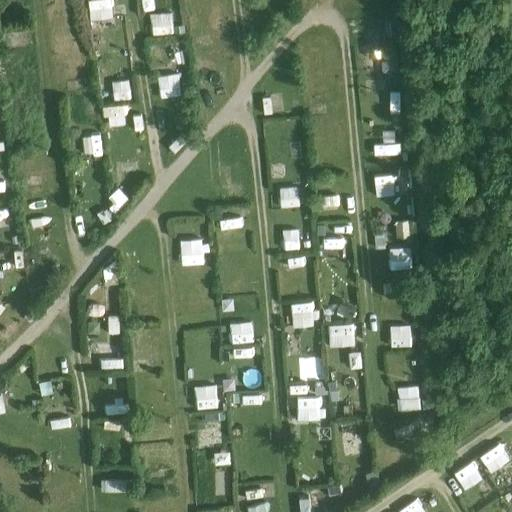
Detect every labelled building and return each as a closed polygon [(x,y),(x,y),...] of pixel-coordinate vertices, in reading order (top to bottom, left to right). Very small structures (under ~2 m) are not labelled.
[(111,6),(92,8),(93,17),(112,14),(111,6)] [(157,27),(178,26),(178,11),(157,11),(157,27)] [(367,42),(369,62),(385,61),(384,41),(367,42)] [(161,71),(163,89),(181,87),(178,68),(161,71)] [(103,114),(127,112),(126,102),(102,104),(103,114)] [(101,132),(83,134),(85,155),(104,153),(101,132)] [(374,144),(374,152),(399,151),(399,142),(374,144)] [(374,173),(375,194),(394,193),(393,172),(374,173)] [(279,204),(299,203),(298,185),(279,186),(279,204)] [(203,261),(202,236),(179,237),(180,262),(203,261)] [(409,245),(391,247),(393,265),(411,263),(409,245)] [(33,248),(35,257),(55,255),(53,246),(33,248)] [(292,324),(317,321),(314,298),(289,301),(292,324)] [(339,299),(338,314),(357,315),(358,300),(339,299)] [(252,319),(228,320),(229,341),(253,340),(252,319)] [(329,344),(356,343),(355,321),(328,322),(329,344)] [(99,346),(100,366),(123,365),(122,345),(99,346)] [(321,382),(292,382),(292,394),(321,395),(321,382)] [(196,406),(218,405),(217,383),(195,384),(196,406)] [(417,383),(396,384),(397,406),(419,404),(417,383)] [(263,398),(262,390),(243,393),(244,401),(263,398)] [(325,416),(324,395),(296,396),(297,418),(325,416)] [(219,420),(196,423),(198,433),(220,429),(219,420)] [(489,469),(509,456),(499,440),(479,453),(489,469)] [(471,460),(453,469),(458,478),(476,469),(471,460)] [(400,511),(426,511),(418,497),(398,508),(400,511)]
